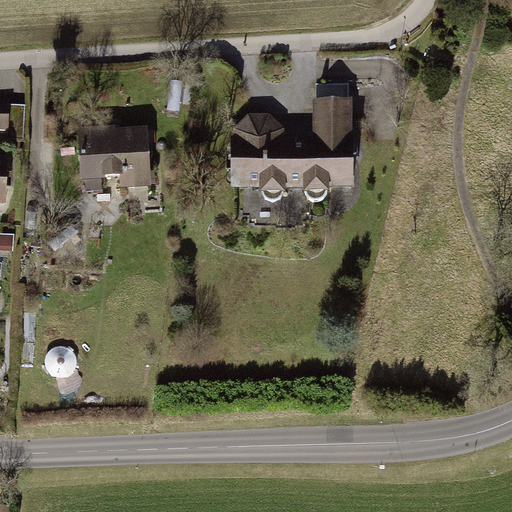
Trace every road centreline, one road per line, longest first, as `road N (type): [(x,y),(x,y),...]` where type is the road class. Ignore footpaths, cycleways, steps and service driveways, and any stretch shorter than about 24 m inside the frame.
road 1 (secondary): [(0,454),(428,440),(511,422)]
road 2 (residential): [(0,60),(367,36),(420,0)]
